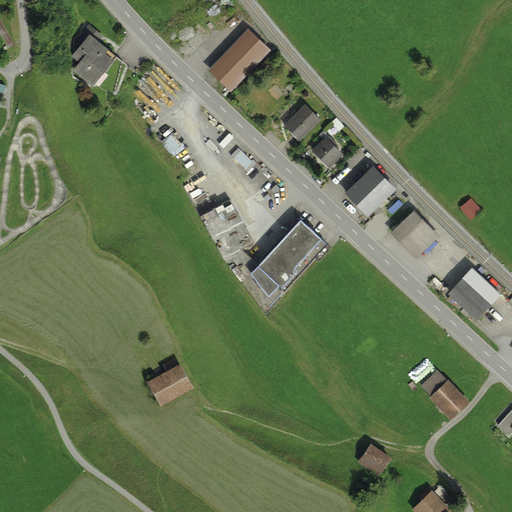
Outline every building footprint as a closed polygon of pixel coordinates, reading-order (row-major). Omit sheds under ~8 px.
[(252,29),(213,70),(236,92),(275,51),(252,29)] [(121,58),(93,35),(79,52),(88,60),(79,71),(97,86),(121,58)] [(308,106),(288,127),(302,141),(322,121),(308,106)] [(332,137),(315,152),(331,170),(348,155),(332,137)] [(368,214),(394,190),(376,170),(350,194),(368,214)] [(394,209),(404,200),(400,197),(391,205),(394,209)] [(474,199),(461,211),(471,222),(484,210),(474,199)] [(234,202),(209,215),(231,255),(255,242),(234,202)] [(439,235),(420,210),(396,229),(415,254),(439,235)] [(306,218),(259,269),(275,295),(328,238),(306,218)] [(494,305),(466,276),(451,291),(479,320),(494,305)] [(179,368),(151,383),(162,402),(190,386),(179,368)] [(444,370),(424,388),(452,421),(473,402),(444,370)] [(511,409),(499,424),(509,434),(511,430),(511,409)] [(389,459),(371,447),(361,461),(379,474),(389,459)] [(439,488),(414,510),(415,511),(447,511),(454,505),(439,488)]
